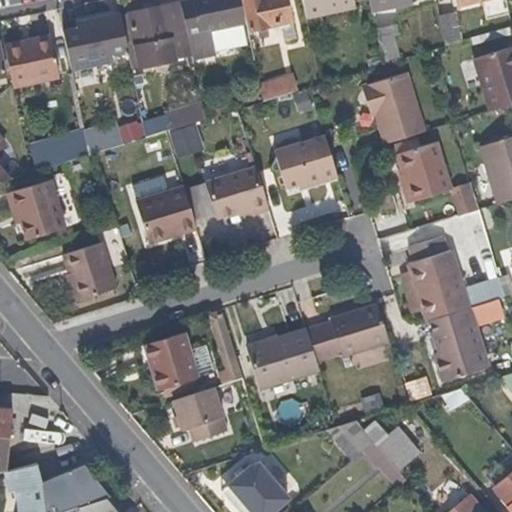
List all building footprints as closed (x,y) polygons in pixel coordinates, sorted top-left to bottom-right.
[(239,23),(234,0),(198,0),(178,4),(190,59),(191,62),(207,58),(203,41),(201,32),(239,23)] [(288,23),(282,0),(238,0),(246,33),(288,23)] [(352,11),(350,0),(299,0),(304,22),(352,11)] [(408,6),(406,0),(365,0),(369,15),(408,6)] [(190,59),(178,4),(119,18),(127,56),(130,72),(190,59)] [(463,42),(457,13),(437,18),(443,49),(463,42)] [(127,56),(119,18),(75,27),(74,32),(61,34),(70,75),(109,66),(110,63),(109,59),(127,56)] [(203,41),(241,33),(239,23),(201,32),(203,41)] [(397,63),(389,33),(376,36),(383,65),(397,63)] [(23,54),(48,47),(46,40),(21,46),(23,54)] [(266,59),(262,43),(249,46),(252,62),(266,59)] [(56,83),(48,47),(23,54),(21,46),(3,51),(11,86),(12,93),(56,83)] [(511,106),(511,57),(510,49),(471,61),(487,115),(511,106)] [(426,133),(407,76),(364,90),(369,109),(372,108),(376,119),(384,146),(426,133)] [(296,80),(262,82),(262,97),(297,95),(296,80)] [(174,131),(203,122),(201,111),(171,120),(174,131)] [(150,138),(147,126),(142,128),(144,140),(150,138)] [(511,138),(477,149),(495,206),(511,200),(511,138)] [(336,181),(323,139),(274,153),(277,165),(273,173),(272,175),(273,176),(280,181),(282,181),(285,190),(287,191),(295,189),(295,188),(306,185),(307,189),(336,181)] [(450,189),(436,143),(395,155),(404,185),(400,186),(402,189),(407,204),(440,194),(450,191),(450,189)] [(87,157),(85,146),(59,153),(62,164),(87,157)] [(268,211),(255,169),(205,182),(217,219),(250,209),(252,216),(268,211)] [(65,230),(51,181),(7,194),(13,212),(19,211),(22,223),(27,242),(65,230)] [(476,211),(468,184),(450,189),(450,191),(440,194),(448,220),(476,211)] [(196,230),(182,187),(135,201),(149,244),(196,230)] [(22,223),(19,211),(13,212),(16,224),(22,223)] [(463,291),(451,252),(447,253),(443,239),(409,249),(413,263),(409,264),(426,323),(429,322),(473,309),(504,299),(498,281),(463,291)] [(115,291),(102,245),(63,256),(67,271),(64,272),(74,303),(115,291)] [(388,347),(375,308),(330,322),(331,324),(306,332),(316,366),(340,358),(341,362),(388,347)] [(491,368),(473,309),(429,322),(439,354),(433,356),(442,383),(491,368)] [(258,388),(318,370),(316,366),(306,332),(246,350),(258,388)] [(198,379),(190,354),(184,333),(143,346),(157,392),(161,391),(196,380),(198,379)] [(215,374),(207,348),(190,354),(198,379),(215,374)] [(511,375),(501,378),(511,390),(511,375)] [(163,398),(198,387),(196,380),(161,391),(163,398)] [(225,432),(212,388),(171,401),(179,430),(186,428),(191,443),(225,432)] [(454,409),(466,400),(459,392),(442,397),(454,409)] [(0,446),(7,447),(10,410),(0,408),(0,446)] [(373,445),(355,423),(335,429),(327,432),(326,432),(351,462),(363,452),(373,445)] [(387,461),(373,445),(363,452),(377,468),(383,464),(402,486),(406,483),(396,471),(387,461)] [(414,455),(406,446),(400,451),(408,461),(414,455)] [(396,471),(408,461),(400,451),(387,461),(396,471)] [(7,480),(39,469),(38,463),(9,464),(7,480)] [(236,511),(272,511),(286,500),(256,466),(250,467),(220,492),(236,511)] [(42,487),(39,469),(7,480),(6,485),(41,489),(42,487)] [(109,499),(87,473),(42,487),(41,489),(45,507),(44,511),(65,511),(79,508),(109,499)] [(511,511),(511,474),(494,489),(509,508),(503,511),(511,511)] [(481,511),(463,490),(436,511),(481,511)] [(119,511),(116,507),(109,499),(79,508),(82,511),(119,511)]
